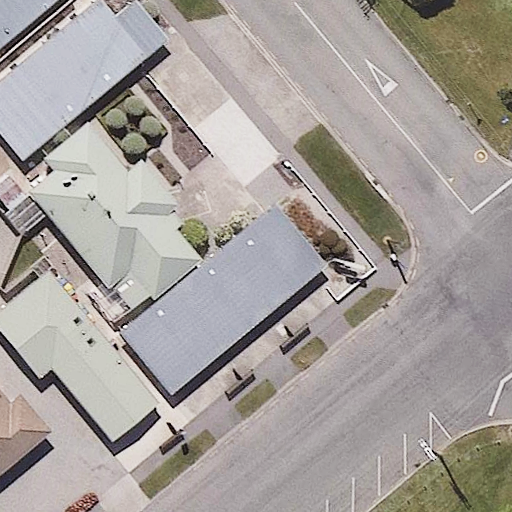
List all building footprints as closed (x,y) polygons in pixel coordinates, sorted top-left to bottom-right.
[(145,54),(139,47),(164,26),(142,0),(119,0),(108,10),(99,0),(77,0),(0,65),(0,147),(15,164),(145,54)] [(0,0),(0,46),(54,0),(0,0)] [(84,111),(36,152),(46,165),(0,202),(0,205),(21,232),(49,209),(129,305),(202,245),(168,204),(177,197),(136,148),(124,159),(84,111)] [(230,258),(82,379),(131,439),(279,317),(230,258)] [(0,379),(0,466),(43,431),(0,379)]
